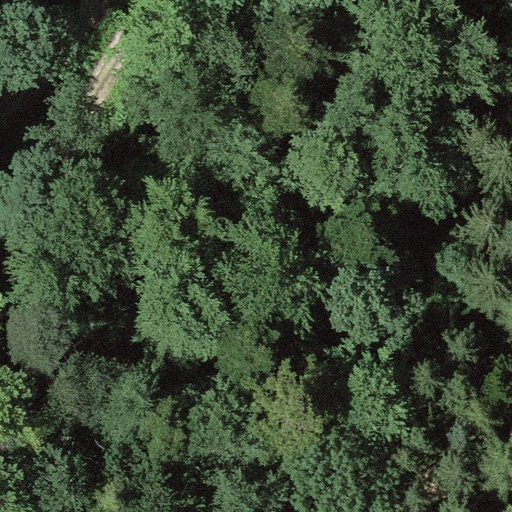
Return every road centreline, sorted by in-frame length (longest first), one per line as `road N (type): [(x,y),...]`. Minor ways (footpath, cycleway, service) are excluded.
road 1 (track): [(0,267),(21,212),(148,0)]
road 2 (track): [(0,128),(99,0)]
